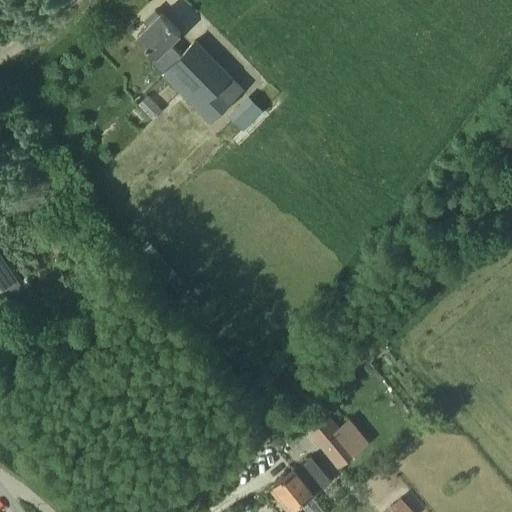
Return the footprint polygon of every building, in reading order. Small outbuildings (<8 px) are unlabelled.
[(163,72),(211,120),(229,102),(217,89),(230,76),(195,41),(181,55),(170,43),(181,33),(161,13),(159,14),(155,10),(145,20),(149,25),(138,36),(157,56),(158,55),(169,66),(163,72)] [(249,94),(229,114),(243,129),(263,109),(249,94)] [(162,110),(147,95),(138,103),(154,119),(162,110)] [(22,279),(0,244),(0,286),(3,291),(22,279)] [(310,432),(339,467),(369,443),(349,419),(340,427),(330,415),(310,432)] [(331,481),(311,456),(295,469),(293,467),(274,483),(282,493),(277,497),(288,510),(292,507),(293,508),(313,493),(314,495),(331,481)] [(400,495),(378,511),(402,511),(409,507),(400,495)]
